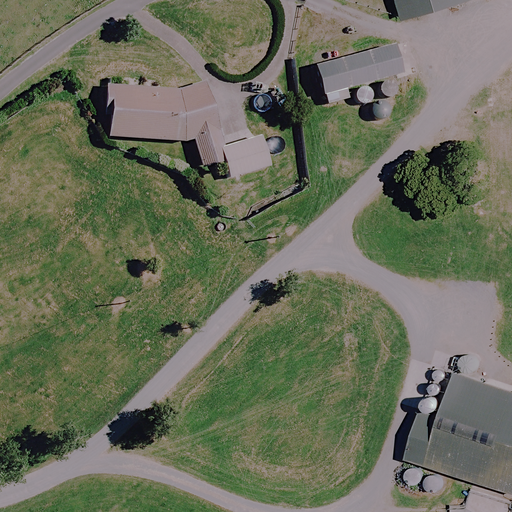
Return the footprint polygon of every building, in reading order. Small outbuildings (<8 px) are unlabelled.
[(466,0),(397,0),(403,18),(466,0)] [(400,75),(393,47),(312,67),(323,107),(346,101),(343,90),(400,75)] [(222,148),(202,83),(179,91),(107,88),(105,140),(191,143),(199,170),(221,163),(226,180),(267,168),(257,137),(222,148)] [(511,288),(511,287),(509,286),(508,284),(506,284),(503,283),(501,283),(499,283),(497,284),(495,285),(493,286),(492,288),(491,289),(490,291),(489,294),(489,296),(490,298),(490,300),(491,302),(492,304),(494,305),(496,306),(498,307),(500,308),(502,308),(504,307),(506,307),(508,306),(510,305),(511,303),(511,302),(511,288)] [(511,391),(456,374),(439,429),(420,423),(409,461),(511,492),(511,391)]
